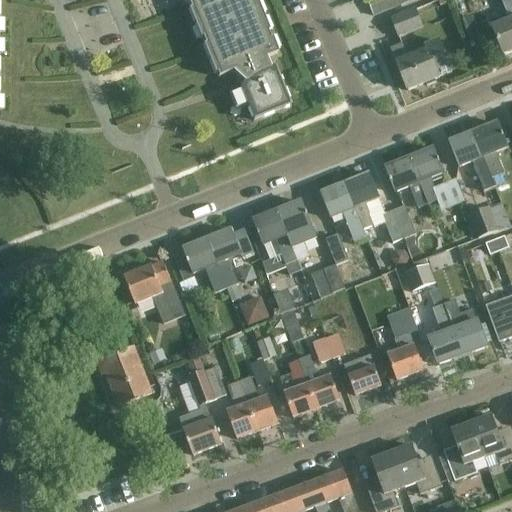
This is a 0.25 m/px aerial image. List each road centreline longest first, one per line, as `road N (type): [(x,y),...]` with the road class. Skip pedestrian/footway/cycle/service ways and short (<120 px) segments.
road 1 (residential): [(123,511),(511,374)]
road 2 (residential): [(0,292),(368,133)]
road 3 (residential): [(8,511),(0,329)]
road 4 (residential): [(368,133),(511,76)]
road 5 (residential): [(368,133),(314,0)]
